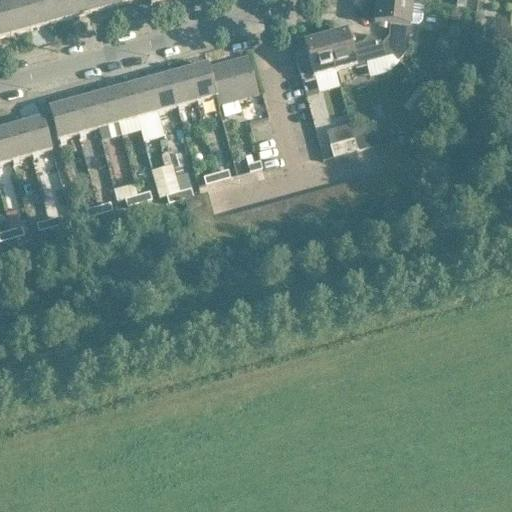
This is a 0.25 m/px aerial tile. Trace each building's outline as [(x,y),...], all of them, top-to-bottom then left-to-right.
[(30,32),(22,0),(2,6),(11,38),(30,32)] [(50,27),(42,0),(22,0),(30,32),(50,27)] [(70,21),(63,0),(42,0),(50,27),(70,21)] [(90,16),(85,0),(63,0),(70,21),(90,16)] [(109,11),(106,0),(85,0),(90,16),(109,11)] [(129,5),(127,0),(106,0),(109,11),(129,5)] [(423,9),(412,7),(376,4),(374,26),(390,27),(388,39),(382,47),(381,47),(393,58),(392,59),(398,64),(407,54),(410,26),(417,26),(421,26),(421,22),(423,9)] [(0,40),(11,38),(2,6),(0,6),(0,40)] [(347,33),(325,39),(335,74),(356,68),(356,70),(361,70),(364,67),(364,66),(392,59),(393,58),(381,47),(382,47),(370,37),(362,46),(351,49),(347,33)] [(307,60),(296,64),(301,83),(304,83),(304,84),(309,84),(313,81),(312,80),(335,74),(325,39),(303,45),(307,60)] [(248,60),(209,71),(208,71),(216,100),(215,100),(218,109),(258,98),(248,60)] [(208,71),(209,71),(208,68),(187,73),(196,105),(215,100),(216,100),(208,71)] [(196,105),(187,73),(167,79),(176,111),(196,105)] [(176,111),(167,79),(147,84),(156,116),(176,111)] [(156,116),(147,84),(128,90),(137,122),(144,146),(163,141),(156,116)] [(137,122),(128,90),(108,95),(117,127),(137,122)] [(117,127),(108,95),(88,101),(97,133),(117,127)] [(97,133),(88,101),(69,106),(78,138),(97,133)] [(78,138),(69,106),(48,112),(57,144),(78,138)] [(349,124),(354,143),(357,155),(380,148),(372,118),(349,124)] [(52,153),(43,121),(22,127),(31,159),(52,153)] [(31,159),(22,127),(2,133),(11,165),(31,159)] [(0,167),(11,165),(2,133),(0,133),(0,167)] [(404,142),(381,148),(384,162),(408,156),(404,142)] [(357,155),(354,143),(330,149),(333,161),(357,155)] [(411,169),(408,156),(384,162),(388,176),(411,169)] [(262,173),(260,165),(248,169),(250,176),(262,173)] [(411,169),(388,176),(382,177),(388,200),(418,192),(411,169)] [(228,174),(216,177),(218,185),(230,182),(228,174)] [(218,185),(216,177),(204,181),(206,189),(218,185)] [(388,200),(382,177),(370,181),(376,204),(388,200)] [(376,204),(370,181),(357,184),(364,207),(376,204)] [(364,207),(357,184),(345,188),(351,211),(364,207)] [(351,211),(345,188),(332,191),(339,214),(351,211)] [(339,214),(332,191),(320,194),(326,217),(339,214)] [(193,200),(191,193),(179,196),(181,204),(184,203),(193,200)] [(326,217),(320,194),(308,198),(314,221),(326,217)] [(150,196),(137,199),(140,207),(152,204),(150,196)] [(181,204),(179,196),(167,199),(169,207),(181,204)] [(207,196),(193,200),(184,203),(188,216),(211,210),(207,196)] [(314,221),(308,198),(295,201),(302,224),(314,221)] [(140,207),(137,199),(125,203),(127,210),(140,207)] [(302,224),(295,201),(283,205),(289,228),(302,224)] [(289,228),(283,205),(270,208),(277,231),(289,228)] [(110,207),(98,210),(100,218),(112,214),(110,207)] [(277,231),(270,208),(258,211),(264,235),(277,231)] [(100,218),(98,210),(86,213),(88,221),(100,218)] [(215,223),(211,210),(188,216),(192,230),(215,223)] [(264,235),(258,211),(246,215),(252,238),(264,235)] [(252,238),(246,215),(233,218),(240,241),(252,238)] [(240,241),(233,218),(221,222),(227,245),(240,241)] [(51,231),(63,228),(61,220),(49,224),(51,231)] [(227,245),(221,222),(215,223),(192,230),(198,253),(227,245)] [(39,235),(51,231),(49,224),(37,227),(39,235)] [(22,231),(10,235),(12,242),(24,239),(22,231)] [(0,245),(12,242),(10,235),(0,237),(0,245)]
